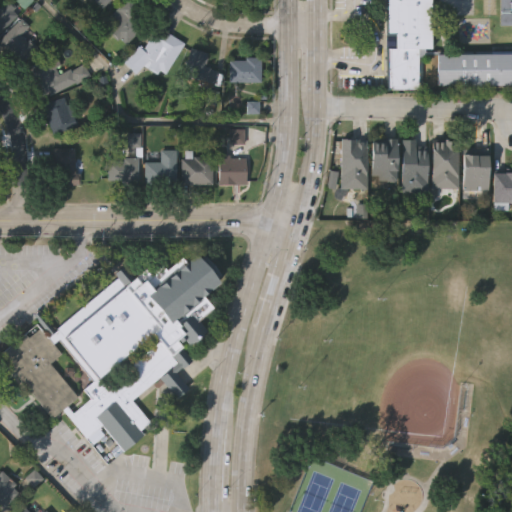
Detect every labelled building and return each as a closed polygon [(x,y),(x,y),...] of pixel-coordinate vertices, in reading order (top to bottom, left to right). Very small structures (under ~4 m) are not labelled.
[(14,10),(19,15),(0,33),(0,7),(7,0),(9,0),(17,7),(14,10)] [(134,0),(152,18),(126,44),(120,38),(118,39),(111,32),(120,22),(118,20),(115,24),(108,17),(125,0),(134,0)] [(430,0),(430,45),(423,45),(423,48),(511,48),(511,51),(423,51),(423,53),(417,53),(417,86),(386,86),(386,44),(384,44),(384,31),(386,31),(386,0),(430,0)] [(21,34),(28,41),(30,39),(37,47),(20,64),(0,44),(0,39),(21,18),(28,26),(21,34)] [(185,43),(167,74),(160,70),(158,74),(144,65),(139,73),(123,61),(138,45),(143,49),(157,26),(185,43)] [(223,74),(219,86),(182,76),(191,47),(210,53),(205,66),(219,70),(218,73),(223,74)] [(511,85),(484,85),(484,90),(469,90),(469,84),(440,84),(440,55),(511,55),(511,85)] [(50,62),(53,68),(55,67),(60,77),(58,78),(62,86),(39,98),(25,69),(48,57),(50,62)] [(262,82),(230,82),(230,60),(247,60),(247,57),(262,57),(262,82)] [(65,97),(71,116),(75,114),(79,126),(53,134),(44,103),(65,97)] [(353,137),(353,138),(365,138),(365,187),(337,187),(338,137),(353,137)] [(394,143),(394,146),(397,146),(397,170),(394,170),(394,179),(385,181),(383,179),(377,179),(377,186),(368,186),(368,137),(394,137),(394,143)] [(414,137),(414,144),(426,144),(425,190),(399,190),(399,137),(414,137)] [(446,140),(446,141),(456,141),(456,188),(429,188),(430,139),(446,140)] [(46,174),(73,169),(71,157),(64,158),(61,141),(40,145),(46,174)] [(243,156),(255,156),(255,144),(243,144),(243,156)] [(75,148),(75,173),(80,173),(80,185),(53,185),(53,148),(75,148)] [(177,185),(144,185),(144,162),(160,162),(160,150),(177,150),(177,185)] [(193,150),(193,158),(193,155),(213,156),(213,185),(181,185),(181,158),(185,158),(185,150),(193,150)] [(467,152),(488,154),(487,177),(485,177),(484,188),(459,188),(460,152),(467,152)] [(230,153),(230,157),(247,157),(247,184),(219,184),(219,153),(230,153)] [(138,158),(138,184),(124,184),(124,180),(108,180),(108,161),(124,161),(124,158),(138,158)] [(511,201),(493,201),(489,201),(490,171),(511,170),(511,201)] [(361,231),(362,181),(337,181),(336,231),(361,231)] [(366,222),(392,223),(393,182),(367,181),(366,222)] [(422,235),(423,189),(410,188),(410,182),(397,181),(396,235),(422,235)] [(427,231),(452,231),(453,184),(427,183),(427,231)] [(71,216),(70,191),(50,191),(51,228),(74,228),(74,216),(71,216)] [(172,192),(156,192),(156,204),(140,204),(140,227),(172,228),(172,192)] [(457,232),(483,233),(484,193),(458,192),(457,232)] [(214,200),(214,228),(242,227),(242,199),(214,200)] [(103,223),(118,224),(118,228),(133,228),(134,200),(119,200),(118,204),(104,203),(103,223)] [(208,227),(208,202),(176,202),(177,228),(208,227)] [(487,216),(488,245),(511,244),(511,210),(500,211),(500,215),(487,216)] [(201,255),(204,258),(207,255),(224,276),(220,279),(223,283),(206,297),(216,309),(200,322),(209,332),(192,346),(189,343),(185,347),(186,348),(184,350),(193,361),(177,373),(191,390),(178,400),(160,378),(133,400),(151,422),(142,430),(146,435),(125,452),(123,451),(116,458),(110,451),(118,445),(103,426),(99,429),(104,436),(93,445),(63,411),(53,419),(0,355),(38,323),(32,317),(39,311),(56,332),(58,330),(56,329),(118,277),(115,274),(124,266),(135,278),(147,269),(152,275),(164,264),(169,270),(184,257),(189,264),(201,255)] [(0,399),(47,461),(73,441),(46,405),(56,396),(54,394),(51,397),(39,382),(31,388),(27,384),(24,386),(19,380),(0,394),(0,399)] [(119,494),(139,478),(111,443),(91,460),(119,494)] [(20,494),(2,511),(0,511),(0,473),(2,471),(16,485),(13,488),(20,494)]
